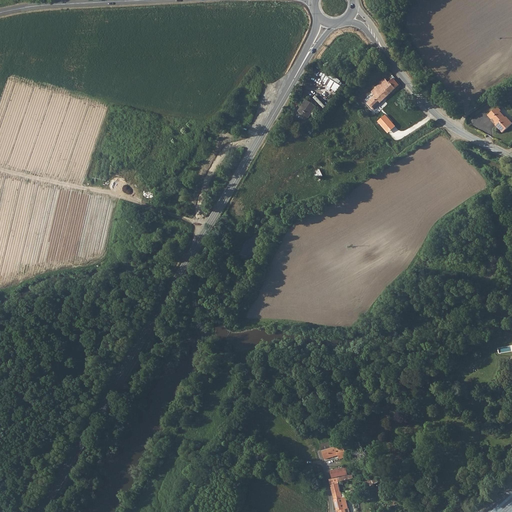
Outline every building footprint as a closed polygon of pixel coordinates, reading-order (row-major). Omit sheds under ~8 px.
[(325,84),(339,93),(345,84),(331,74),(325,84)] [(391,82),(397,89),(401,85),(396,77),(391,82)] [(371,107),(368,109),(371,112),(377,107),(397,89),(391,82),(389,83),(385,79),(380,83),(381,84),(372,92),(375,96),(367,103),(371,107)] [(316,107),(307,100),(299,111),(308,118),(316,107)] [(498,123),(496,125),(503,132),(511,122),(511,121),(506,116),(505,116),(500,112),(501,110),(497,106),(488,116),(492,120),(494,119),(498,123)] [(392,123),(386,117),(383,120),(388,125),(392,123)] [(307,134),(311,129),(304,124),(300,129),(307,134)] [(323,457),(324,459),(336,456),(338,461),(347,458),(343,445),(336,447),(333,441),(320,444),(323,457)] [(493,457),(489,459),(493,468),(498,466),(493,457)] [(331,479),(347,475),(345,468),(329,472),(330,479),(331,479)] [(320,488),(326,487),(322,474),(314,477),(317,485),(319,485),(320,488)] [(377,476),(367,481),(370,487),(380,481),(377,476)] [(336,511),(335,511),(348,511),(348,506),(346,506),(345,503),(343,503),(339,482),(346,480),(345,477),(332,480),(330,481),(334,504),(336,511)] [(487,510),(488,511),(511,511),(511,490),(511,491),(487,510)]
